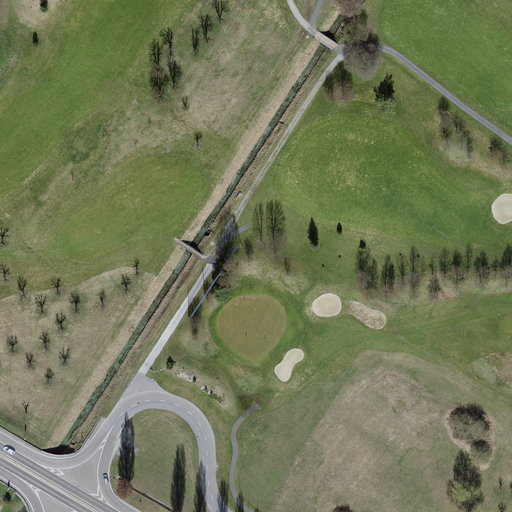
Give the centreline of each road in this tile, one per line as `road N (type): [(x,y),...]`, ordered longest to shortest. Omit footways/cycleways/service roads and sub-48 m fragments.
road 1 (unclassified): [(110,427),(148,399),(191,414),(204,437),(218,511)]
road 2 (secondary): [(111,511),(0,446)]
road 3 (unclassified): [(110,427),(79,459),(61,464),(0,443)]
